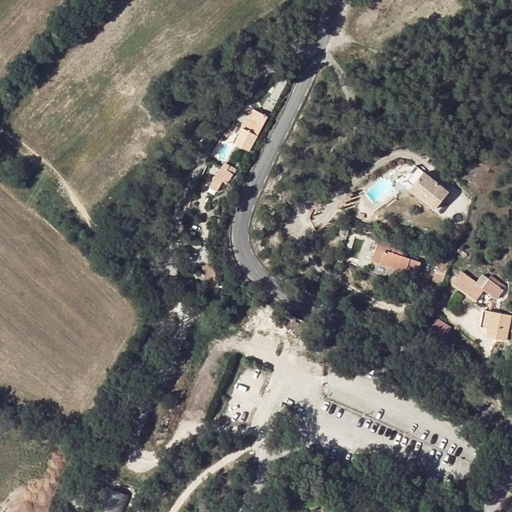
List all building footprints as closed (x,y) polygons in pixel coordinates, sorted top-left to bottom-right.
[(258,113),(253,110),(243,129),(248,132),(258,113)] [(249,152),(268,118),(258,113),(248,132),(243,129),(235,144),(249,152)] [(227,185),(233,175),(226,170),(228,167),(225,166),(223,169),(223,168),(216,178),(224,182),(227,185)] [(436,209),(449,192),(424,173),(411,190),(436,209)] [(210,188),(217,193),(224,182),(216,178),(210,188)] [(407,268),(407,270),(417,274),(421,263),(403,257),(405,248),(380,239),(373,260),(399,269),(399,267),(400,265),(407,268)] [(442,284),(450,264),(441,260),(433,281),(442,284)] [(216,287),(213,265),(206,266),(210,288),(216,287)] [(482,292),(484,290),(497,299),(504,290),(506,287),(492,276),(489,280),(483,275),(477,284),(462,273),(453,284),(477,301),(483,293),(482,292)] [(484,311),(481,327),(489,329),(488,337),(505,341),(510,316),(484,311)] [(451,328),(438,319),(432,328),(444,337),(451,328)] [(96,511),(123,511),(129,496),(106,487),(96,511)]
